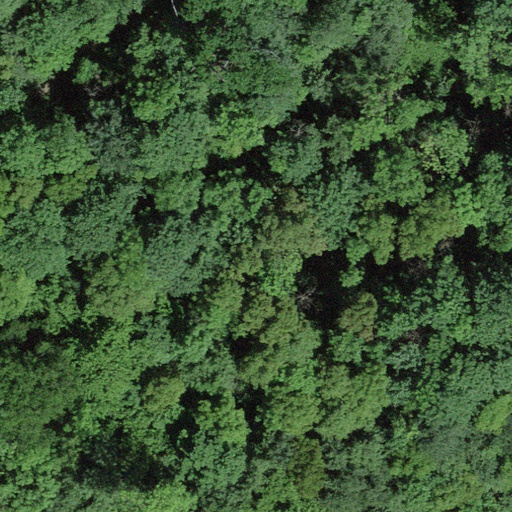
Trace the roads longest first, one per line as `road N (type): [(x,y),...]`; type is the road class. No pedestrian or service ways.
road 1 (motorway): [(417,0),(103,511)]
road 2 (motorway): [(397,511),(511,325)]
road 3 (track): [(0,114),(131,0)]
